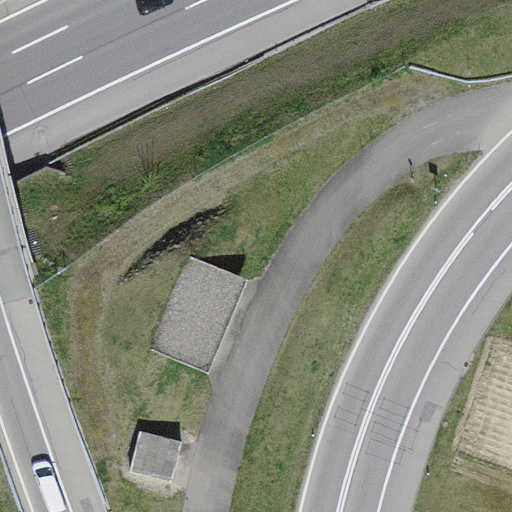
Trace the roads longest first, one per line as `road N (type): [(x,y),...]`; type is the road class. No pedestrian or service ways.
road 1 (motorway): [(320,511),(361,381),(394,312),(470,231)]
road 2 (motorway): [(361,511),(397,395),(470,231)]
road 3 (motorway): [(0,79),(165,0)]
road 4 (motorway): [(52,511),(0,353)]
